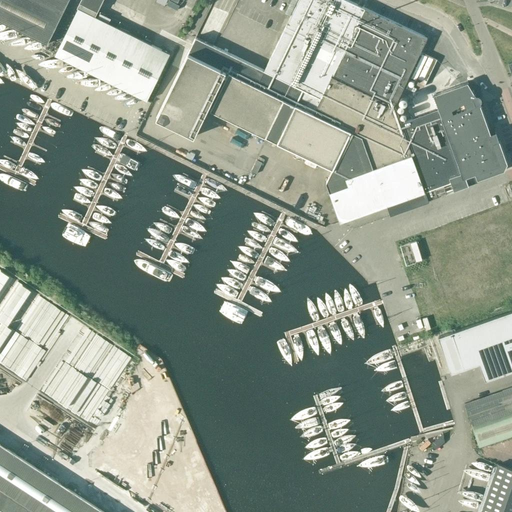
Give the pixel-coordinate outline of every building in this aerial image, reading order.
[(0,0),(0,20),(47,44),(68,0),(0,0)] [(80,0),(77,8),(78,8),(55,54),(147,100),(170,53),(95,16),(102,0),(80,0)] [(427,38),(347,0),(298,0),(264,70),(195,37),(156,118),(194,137),(226,71),(229,72),(210,110),(265,137),(266,136),(278,142),(278,143),(333,169),(327,183),(330,192),(329,192),(340,222),(387,205),(390,216),(429,202),(428,200),(437,197),(437,196),(445,193),(478,181),(477,180),(504,170),(507,163),(495,127),(494,127),(495,132),(491,133),(482,108),(483,107),(483,108),(484,108),(480,103),(482,99),(481,97),(479,95),(476,95),(468,82),(433,94),(438,108),(403,121),(406,130),(404,130),(395,107),(394,106),(408,78),(424,86),(437,59),(420,51),(427,38)] [(511,310),(451,332),(438,336),(451,373),(479,363),(485,380),(511,370),(511,310)] [(424,345),(422,339),(406,344),(408,350),(424,345)] [(511,435),(511,386),(502,390),(464,403),(479,447),(511,435)] [(103,511),(0,444),(0,511),(103,511)] [(511,511),(511,468),(498,464),(481,511),(511,511)]
